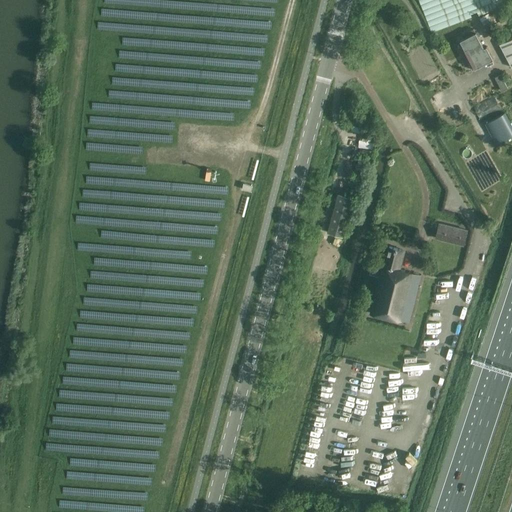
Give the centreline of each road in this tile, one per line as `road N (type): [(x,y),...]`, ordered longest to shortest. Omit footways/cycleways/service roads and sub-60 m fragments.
road 1 (tertiary): [(209,511),(344,0)]
road 2 (motorway): [(511,339),(455,511)]
